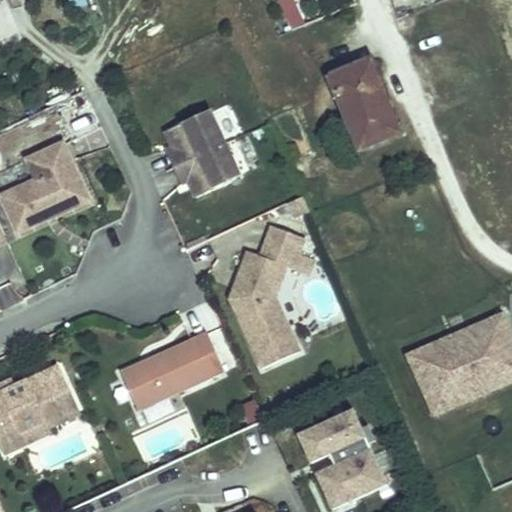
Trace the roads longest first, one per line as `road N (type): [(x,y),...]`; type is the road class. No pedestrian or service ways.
road 1 (residential): [(138,261),(0,324)]
road 2 (residential): [(125,511),(252,470)]
